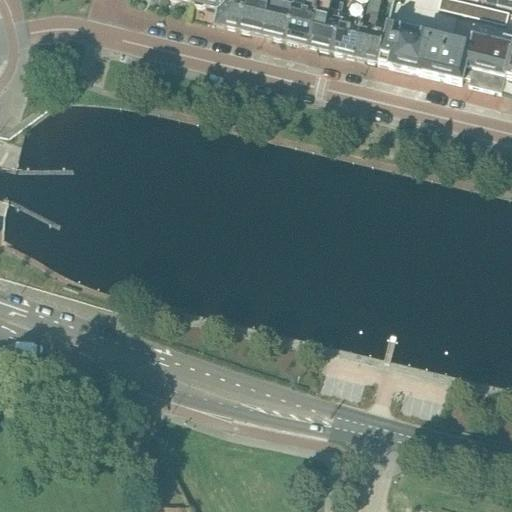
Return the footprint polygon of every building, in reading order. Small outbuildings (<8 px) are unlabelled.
[(216,12),(219,0),(192,0),(191,6),(216,12)] [(219,0),(216,12),(214,23),(224,26),(223,30),(238,34),(245,0),(219,0)] [(245,0),(238,34),(285,45),(295,0),(245,0)] [(295,0),(285,45),(308,50),(319,0),(295,0)] [(319,0),(308,50),(330,56),(338,22),(342,7),(332,4),(332,0),(319,0)] [(338,22),(330,56),(378,67),(385,34),(375,31),(382,0),(355,0),(349,25),(338,22)] [(440,0),(438,12),(446,14),(449,1),(442,0),(440,0)] [(497,0),(496,7),(508,10),(510,2),(500,0),(497,0)] [(449,1),(446,14),(453,16),(456,3),(449,1)] [(456,3),(453,16),(460,18),(463,5),(456,3)] [(463,5),(460,18),(468,19),(471,7),(463,5)] [(471,7),(468,19),(475,21),(478,9),(471,7)] [(478,9),(475,21),(483,23),(486,10),(480,9),(478,9)] [(486,10),(483,23),(490,25),(493,12),(486,10)] [(493,12),(490,25),(498,27),(501,14),(493,12)] [(501,14),(498,27),(506,28),(509,16),(501,14)] [(385,34),(378,67),(379,67),(389,70),(421,77),(422,77),(431,39),(432,39),(433,34),(400,26),(399,31),(387,28),(385,34)] [(470,49),(462,81),(463,81),(470,83),(468,89),(501,97),(504,81),(511,54),(511,48),(511,41),(505,40),(473,32),(469,48),(470,49)] [(431,39),(422,77),(461,87),(463,81),(462,81),(470,49),(469,48),(432,39),(431,39)] [(350,306),(344,330),(461,357),(466,333),(350,306)] [(511,344),(485,338),(480,362),(511,369),(511,344)]
